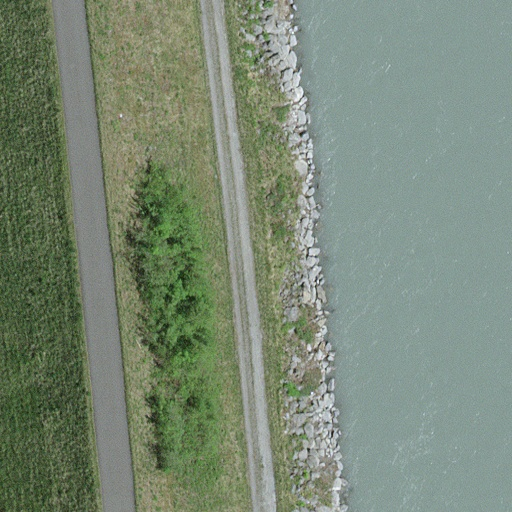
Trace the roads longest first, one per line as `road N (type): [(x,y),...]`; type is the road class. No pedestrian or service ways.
road 1 (track): [(67,0),(119,511)]
road 2 (track): [(260,511),(208,0)]
